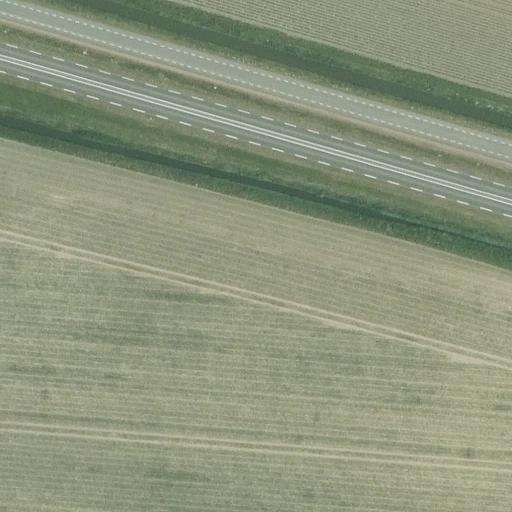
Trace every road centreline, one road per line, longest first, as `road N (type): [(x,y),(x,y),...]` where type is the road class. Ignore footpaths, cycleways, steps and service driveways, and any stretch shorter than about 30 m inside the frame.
road 1 (unclassified): [(511,153),(0,7)]
road 2 (primary): [(511,203),(0,57)]
road 3 (track): [(511,281),(0,148)]
